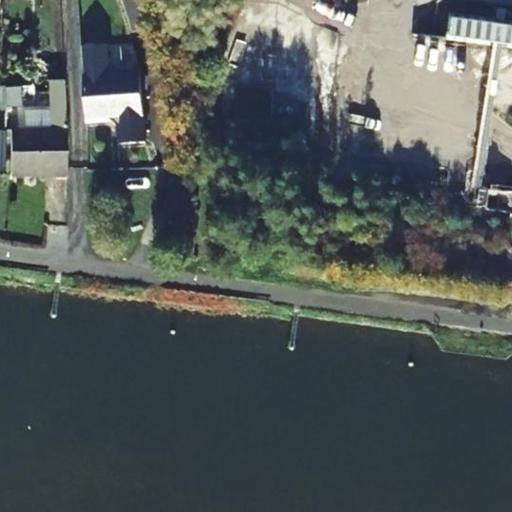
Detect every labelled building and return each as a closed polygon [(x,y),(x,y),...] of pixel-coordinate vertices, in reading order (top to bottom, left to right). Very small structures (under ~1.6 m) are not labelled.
[(254,0),(239,0),(239,8),(255,9),(254,0)] [(511,27),(449,21),(447,45),(511,51),(511,27)] [(109,45),(84,47),(89,119),(113,117),(125,126),(127,143),(151,141),(144,71),(112,75),(109,45)] [(60,95),(67,95),(66,85),(53,85),(53,88),(60,88),(60,95)] [(11,173),(68,172),(67,95),(60,95),(60,88),(53,88),(54,132),(11,133),(11,173)]
